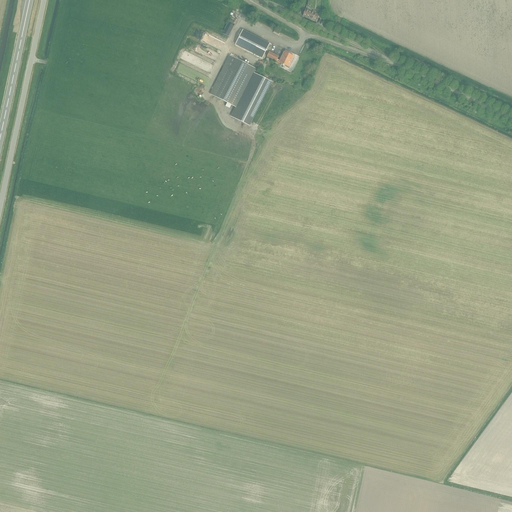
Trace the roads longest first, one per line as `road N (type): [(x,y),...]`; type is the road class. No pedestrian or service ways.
road 1 (unclassified): [(0,210),(44,0)]
road 2 (unclassified): [(392,62),(306,33),(248,0)]
road 3 (unclassified): [(392,62),(260,0)]
road 4 (trunk): [(0,137),(29,0)]
road 5 (unclassified): [(511,119),(392,62)]
